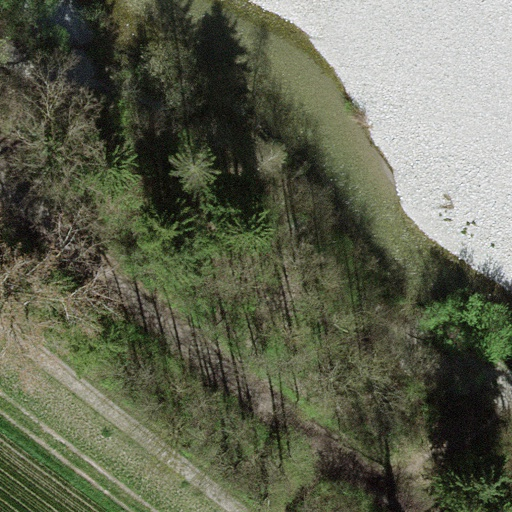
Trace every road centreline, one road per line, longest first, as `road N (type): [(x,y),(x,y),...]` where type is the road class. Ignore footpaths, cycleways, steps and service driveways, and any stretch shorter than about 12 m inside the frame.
road 1 (track): [(419,511),(0,186)]
road 2 (track): [(0,327),(235,511)]
road 3 (track): [(0,398),(160,511)]
